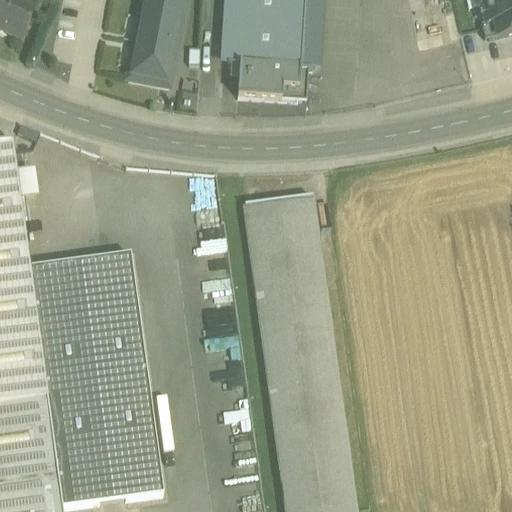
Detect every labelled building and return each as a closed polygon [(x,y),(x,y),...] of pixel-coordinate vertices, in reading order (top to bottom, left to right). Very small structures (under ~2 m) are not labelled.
[(17,5),(4,0),(0,0),(0,33),(22,44),(35,13),(17,5)] [(187,0),(144,0),(128,84),(170,92),(187,0)] [(226,0),(222,68),(240,69),(238,102),(304,106),(306,73),(317,73),(321,0),(226,0)] [(511,0),(474,0),(485,44),(511,37),(511,0)] [(11,148),(0,149),(0,511),(81,511),(163,501),(130,261),(29,274),(11,148)] [(354,511),(312,203),(244,212),(285,511),(354,511)]
